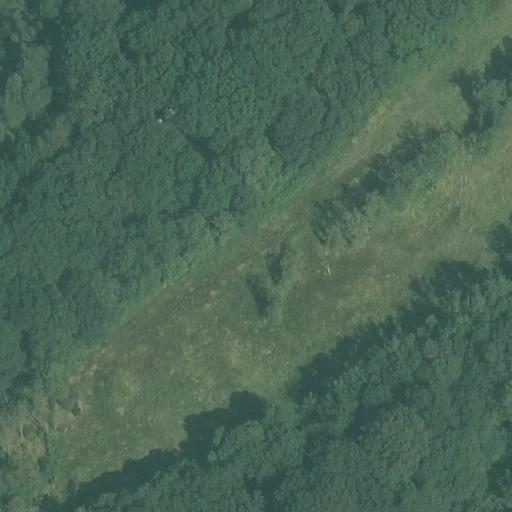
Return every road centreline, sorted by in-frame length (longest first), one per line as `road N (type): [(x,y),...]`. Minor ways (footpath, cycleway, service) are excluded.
road 1 (track): [(286,0),(96,154)]
road 2 (track): [(96,154),(75,0)]
road 3 (track): [(511,414),(390,511)]
road 4 (track): [(96,154),(0,234)]
